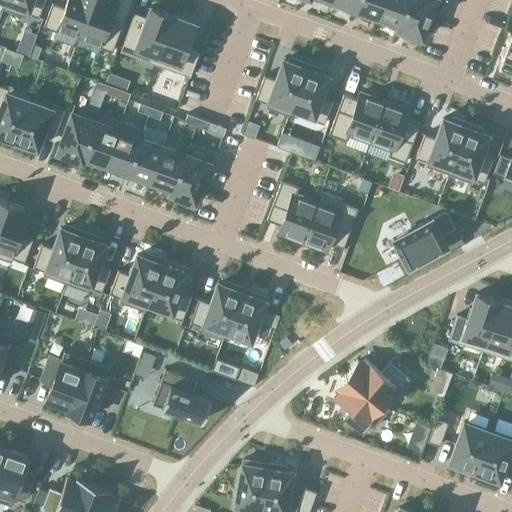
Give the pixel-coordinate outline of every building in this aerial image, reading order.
[(5,1),(2,8),(26,17),(27,13),(39,17),(44,0),(6,0),(6,1),(5,1)] [(79,35),(92,0),(66,0),(64,7),(52,3),(44,26),(57,31),(58,27),(79,35)] [(109,0),(92,0),(79,35),(101,43),(99,47),(112,51),(121,28),(109,23),(116,4),(109,1),(109,0)] [(332,0),(331,4),(353,13),(357,0),(332,0)] [(357,0),(353,13),(376,21),(383,0),(357,0)] [(383,0),(376,21),(398,29),(409,0),(383,0)] [(409,0),(398,29),(422,38),(435,0),(409,0)] [(130,27),(121,50),(155,63),(173,16),(172,15),(172,14),(150,6),(146,18),(134,13),(130,27)] [(173,16),(155,63),(190,75),(198,52),(186,47),(188,43),(189,42),(188,42),(190,38),(191,37),(190,37),(195,24),(173,16)] [(511,70),(511,32),(510,32),(498,66),(511,70)] [(264,75),(256,99),(267,103),(266,107),(289,115),(292,108),(291,107),(307,63),(291,57),(289,62),(283,59),(276,79),(264,75)] [(307,63),(291,107),(292,108),(313,115),(311,119),(324,124),(333,100),(321,96),(328,76),(322,74),(324,69),(307,63)] [(97,80),(94,88),(105,92),(108,85),(97,80)] [(0,85),(0,139),(12,144),(29,100),(30,100),(32,93),(9,84),(8,88),(0,85)] [(108,85),(105,92),(117,96),(120,89),(108,85)] [(343,94),(329,134),(346,140),(349,133),(370,140),(384,101),(361,92),(358,100),(343,94)] [(29,100),(12,144),(28,150),(29,145),(37,148),(44,128),(56,132),(64,109),(51,104),(50,108),(30,100),(29,100)] [(384,101),(370,140),(391,148),(388,156),(405,162),(420,122),(405,117),(408,109),(384,101)] [(140,103),(137,110),(149,115),(151,107),(140,103)] [(151,107),(149,115),(160,119),(163,111),(151,107)] [(72,112),(57,151),(81,160),(95,120),(94,120),(72,112)] [(95,120),(81,160),(103,168),(121,121),(97,112),(94,120),(95,120)] [(187,113),(184,121),(196,125),(199,118),(187,113)] [(424,133),(416,157),(427,162),(426,165),(448,173),(467,121),(452,116),(451,120),(443,118),(436,138),(424,133)] [(199,118),(196,125),(207,129),(210,122),(199,118)] [(121,121),(103,168),(126,176),(140,137),(141,137),(144,130),(121,121)] [(467,121),(448,173),(471,182),(472,178),(484,182),(493,159),(481,154),(488,134),(481,132),(482,127),(467,121)] [(140,137),(126,176),(148,185),(163,145),(141,137),(140,137)] [(163,145),(148,185),(171,193),(185,153),(163,145)] [(185,153),(171,193),(194,202),(209,162),(185,153)] [(511,156),(511,158),(500,154),(494,173),(505,177),(506,173),(511,175),(511,156)] [(281,180),(267,220),(281,225),(278,232),(302,241),(317,201),(296,193),(298,186),(281,180)] [(317,201),(302,241),(326,250),(329,242),(343,247),(358,208),(341,201),(338,209),(317,201)] [(8,202),(0,222),(0,257),(11,262),(13,258),(24,262),(33,238),(21,234),(29,214),(22,212),(24,207),(8,202)] [(432,218),(393,238),(408,267),(447,246),(432,218)] [(42,243),(33,267),(45,271),(44,275),(66,283),(85,231),(68,225),(67,230),(61,227),(53,247),(42,243)] [(85,231),(66,283),(88,291),(90,287),(102,292),(110,268),(99,264),(106,244),(100,241),(101,237),(85,231)] [(118,270),(109,293),(121,298),(120,301),(145,311),(147,307),(146,307),(164,259),(147,252),(145,257),(137,254),(130,274),(118,270)] [(164,259),(146,307),(147,307),(182,320),(191,296),(179,292),(188,267),(172,261),(171,262),(164,260),(164,259)] [(199,298),(190,322),(225,335),(226,331),(242,287),(225,280),(224,285),(218,283),(210,302),(199,298)] [(242,287),(226,331),(250,340),(266,296),(243,288),(243,287),(242,287)] [(456,314),(449,338),(483,349),(499,301),(498,301),(498,300),(476,293),(471,307),(471,308),(471,309),(470,313),(469,312),(469,313),(469,314),(468,318),(456,314)] [(511,305),(499,301),(483,349),(511,358),(511,305)] [(0,368),(0,367),(12,371),(20,348),(9,344),(12,335),(0,330),(0,368)] [(286,337),(279,342),(285,349),(292,344),(286,337)] [(49,355),(41,378),(52,382),(50,386),(46,399),(68,407),(67,408),(68,409),(86,358),(64,350),(61,359),(49,355)] [(86,358),(68,409),(71,410),(70,413),(85,418),(86,415),(90,417),(96,400),(108,404),(117,379),(106,375),(109,366),(86,358)] [(216,358),(211,369),(235,378),(239,366),(216,358)] [(357,360),(346,374),(350,377),(383,403),(397,386),(400,389),(409,378),(389,362),(382,372),(365,358),(361,363),(357,360)] [(438,367),(434,377),(449,382),(452,373),(438,367)] [(165,368),(153,403),(162,407),(161,407),(163,407),(201,421),(210,398),(210,397),(209,397),(193,391),(197,380),(165,368)] [(339,390),(335,395),(351,409),(343,418),(362,434),(370,425),(374,427),(389,408),(383,403),(350,377),(346,374),(335,387),(339,390)] [(448,422),(436,417),(433,425),(427,441),(439,445),(448,422)] [(489,430),(464,421),(448,465),(466,472),(466,471),(473,474),(489,430)] [(511,438),(489,430),(473,474),(479,476),(479,477),(497,484),(511,443),(511,438)] [(5,447),(0,460),(0,500),(9,504),(13,495),(23,499),(32,477),(21,472),(27,455),(5,447)] [(243,459),(233,511),(260,511),(269,462),(268,462),(268,463),(243,459)] [(269,462),(260,511),(284,511),(292,471),(285,470),(286,465),(269,462)] [(49,486),(41,510),(45,511),(83,511),(94,484),(76,478),(75,480),(67,476),(61,491),(49,486)] [(119,511),(114,510),(120,496),(111,493),(112,491),(94,484),(83,511),(119,511)] [(308,511),(317,491),(305,487),(296,510),(300,511),(308,511)]
